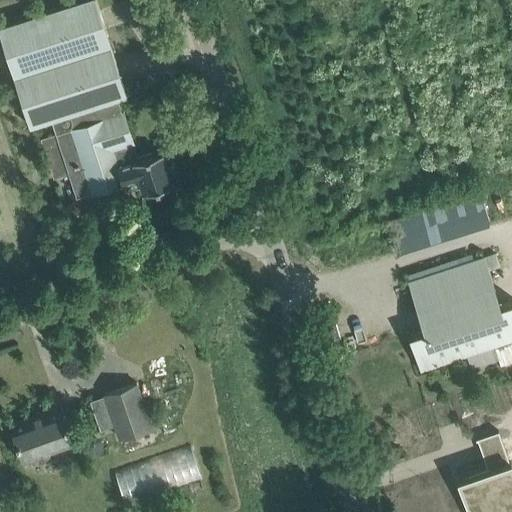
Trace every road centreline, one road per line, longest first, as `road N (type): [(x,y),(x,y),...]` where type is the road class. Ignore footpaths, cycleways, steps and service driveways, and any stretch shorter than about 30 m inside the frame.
road 1 (unclassified): [(364,511),(271,235)]
road 2 (unclassified): [(0,326),(271,235)]
road 3 (unclassified): [(271,235),(193,0)]
